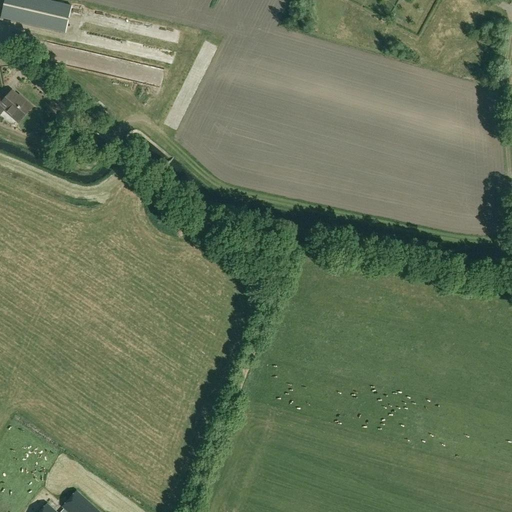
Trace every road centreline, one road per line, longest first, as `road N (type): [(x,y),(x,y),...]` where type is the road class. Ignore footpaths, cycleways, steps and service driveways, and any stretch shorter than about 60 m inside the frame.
road 1 (track): [(0,51),(207,224),(277,294),(192,511)]
road 2 (track): [(511,32),(505,85),(511,258)]
road 3 (track): [(300,243),(511,287)]
